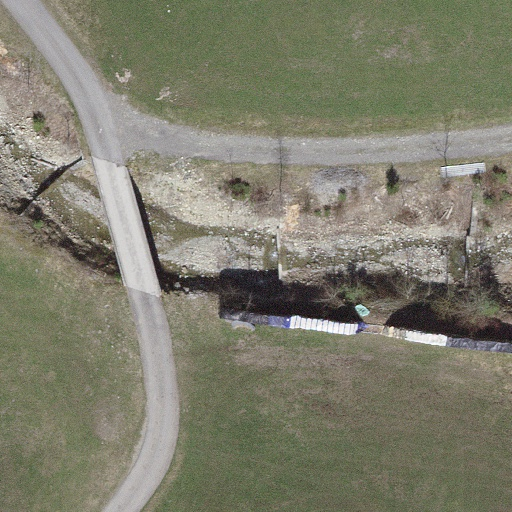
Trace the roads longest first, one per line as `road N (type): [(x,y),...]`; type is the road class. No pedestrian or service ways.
road 1 (residential): [(24,0),(102,123),(146,283),(161,412),(154,450),(116,511)]
road 2 (track): [(511,141),(290,158),(174,146),(102,123)]
